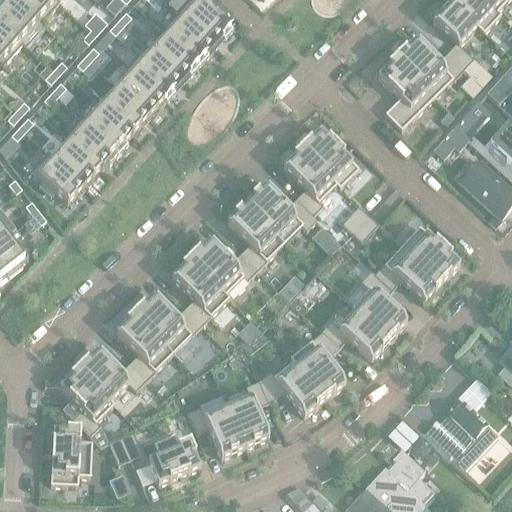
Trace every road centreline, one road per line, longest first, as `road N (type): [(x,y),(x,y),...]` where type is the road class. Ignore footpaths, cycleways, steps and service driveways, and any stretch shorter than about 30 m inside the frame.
road 1 (residential): [(13,376),(316,81)]
road 2 (residential): [(196,511),(328,455),(508,270)]
road 3 (residential): [(316,81),(406,180),(508,270)]
road 4 (residential): [(12,511),(13,376)]
